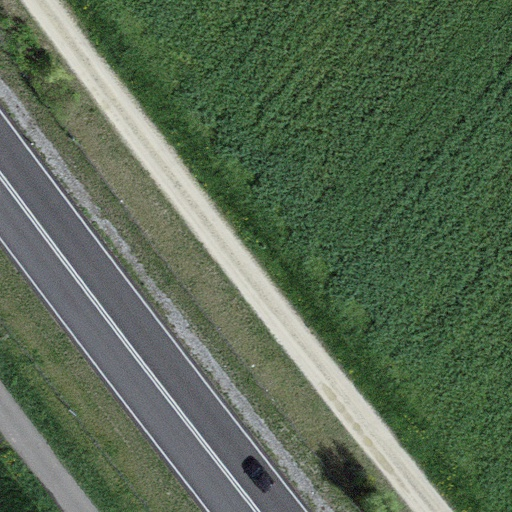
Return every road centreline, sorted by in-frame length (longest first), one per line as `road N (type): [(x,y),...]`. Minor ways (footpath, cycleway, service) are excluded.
road 1 (track): [(40,0),(433,511)]
road 2 (trunk): [(257,511),(0,174)]
road 3 (track): [(0,402),(82,511)]
